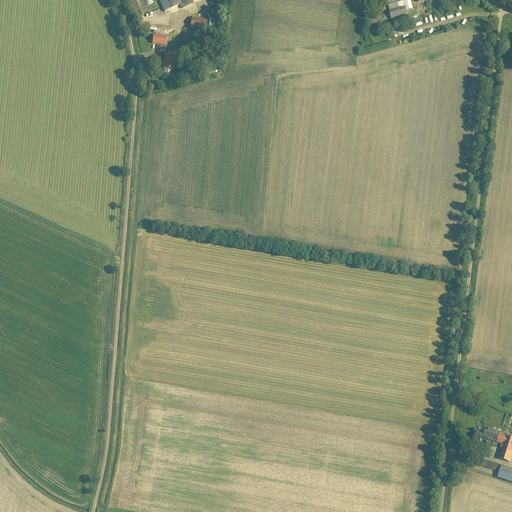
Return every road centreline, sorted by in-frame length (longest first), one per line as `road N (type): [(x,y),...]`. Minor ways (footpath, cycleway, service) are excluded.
road 1 (unclassified): [(115,0),(128,25),(137,82),(111,413),(92,511)]
road 2 (unclassified): [(502,3),(440,511)]
